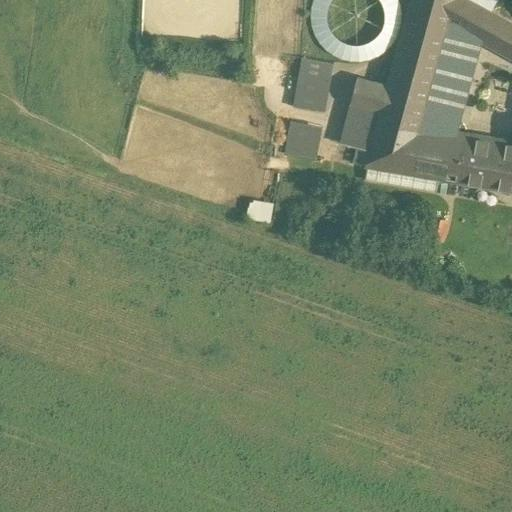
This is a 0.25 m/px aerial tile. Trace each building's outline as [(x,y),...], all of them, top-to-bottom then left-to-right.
[(401,6),(398,0),(313,0),(312,6),(311,16),(312,25),(315,34),(319,42),(326,49),(333,55),(342,59),(351,61),(361,61),(370,59),(379,55),(387,50),(393,43),(398,34),(401,25),(402,16),(401,6)] [(450,24),(456,0),(410,0),(387,85),(386,91),(428,105),(450,24)] [(511,21),(491,10),(473,0),(456,0),(450,24),(483,43),(511,58),(511,21)] [(473,0),(491,10),(495,0),(473,0)] [(450,24),(428,105),(424,120),(422,127),(458,134),(483,43),(450,24)] [(334,63),(302,57),(293,106),(311,110),(316,79),(331,81),(334,63)] [(358,148),(369,150),(381,106),(386,91),(387,85),(357,77),(339,143),(358,148)] [(325,112),(331,81),(316,79),(311,110),(325,112)] [(381,106),(424,120),(428,105),(386,91),(381,106)] [(457,183),(465,135),(458,134),(422,127),(424,120),(381,106),(369,150),(365,167),(368,168),(439,180),(457,183)] [(308,124),(291,121),(285,153),(302,156),(308,124)] [(323,126),(308,124),(302,156),(316,159),(323,126)] [(511,192),(511,142),(465,135),(457,183),(511,192)] [(365,167),(369,150),(358,148),(353,163),(365,167)] [(436,193),(439,180),(368,168),(365,181),(436,193)] [(272,219),(275,200),(250,197),(248,217),(272,219)] [(448,222),(434,218),(429,238),(443,241),(448,222)]
